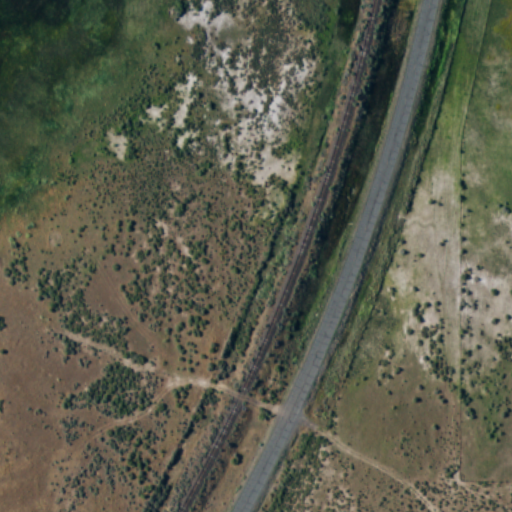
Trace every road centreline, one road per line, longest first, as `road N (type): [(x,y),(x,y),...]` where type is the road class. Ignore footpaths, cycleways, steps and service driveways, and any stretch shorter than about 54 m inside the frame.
road 1 (tertiary): [(240,511),(358,251),(429,0)]
road 2 (track): [(200,383),(319,432)]
